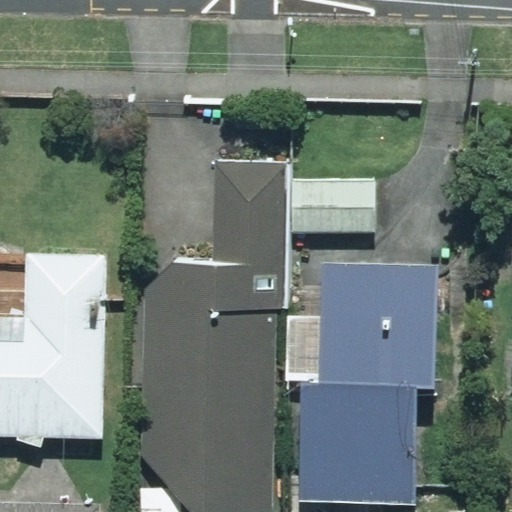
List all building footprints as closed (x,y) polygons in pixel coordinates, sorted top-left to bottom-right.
[(150,262),(139,511),(210,511),(210,509),(274,511),(277,511),(292,165),(221,162),(216,265),(150,262)] [(383,179),(302,177),(301,230),(382,231),(383,179)] [(0,437),(102,440),(107,254),(26,252),(24,315),(0,314),(0,437)] [(326,314),(291,312),(288,378),(307,379),(302,498),(423,503),(428,389),(441,390),(447,262),(329,257),(326,314)] [(0,499),(0,511),(108,511),(109,504),(0,499)]
